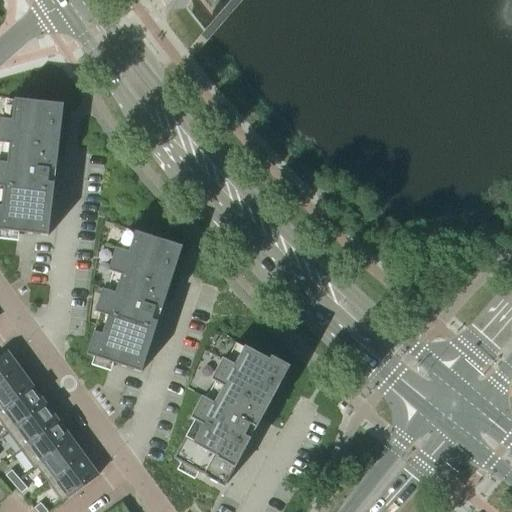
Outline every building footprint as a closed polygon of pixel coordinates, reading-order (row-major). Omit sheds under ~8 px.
[(195,0),(209,18),(220,0),(195,0)] [(47,237),(62,105),(5,99),(0,144),(0,231),(31,235),(47,237)] [(140,373),(181,247),(126,229),(85,355),(140,373)] [(224,486),(253,433),(287,370),(236,343),(173,459),(224,486)] [(0,384),(20,370),(7,352),(0,357),(0,384)] [(0,411),(33,387),(20,370),(0,384),(0,411)] [(7,433),(46,405),(33,387),(0,411),(0,423),(7,433)] [(20,451),(59,423),(46,405),(7,433),(20,451)] [(33,468),(72,440),(66,433),(59,423),(20,451),(33,468)] [(48,485),(85,458),(72,440),(33,468),(34,469),(35,467),(48,485)] [(61,502),(97,475),(85,458),(48,485),(61,502)] [(12,485),(18,480),(10,471),(4,476),(12,485)] [(20,494),(26,489),(18,480),(12,485),(20,494)] [(36,511),(46,511),(39,503),(33,509),(36,511)]
